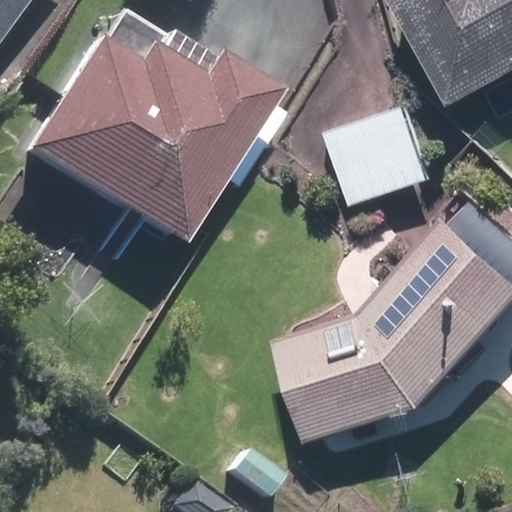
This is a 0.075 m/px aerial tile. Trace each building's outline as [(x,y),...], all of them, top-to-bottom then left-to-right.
[(0,0),(0,16),(11,0),(0,0)] [(511,0),(392,0),(451,107),(511,73),(511,0)] [(7,152),(163,246),(207,173),(230,185),(273,115),(250,101),(256,92),(193,54),(178,78),(125,46),(113,66),(73,42),(7,152)] [(326,133),(350,205),(430,178),(405,107),(326,133)] [(0,193),(0,235),(16,246),(53,191),(17,168),(0,193)] [(281,351),(313,454),(425,419),(511,325),(511,239),(479,210),(458,233),(452,228),(364,325),(281,351)] [(89,341),(117,361),(148,314),(121,296),(89,341)] [(231,474),(258,492),(270,474),(243,456),(231,474)] [(160,503),(171,511),(216,511),(220,507),(178,479),(160,503)]
